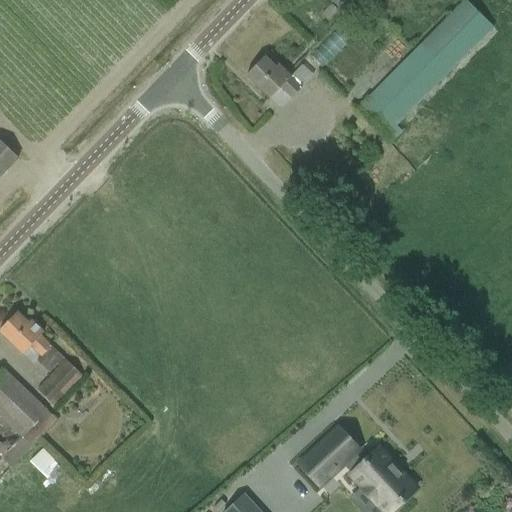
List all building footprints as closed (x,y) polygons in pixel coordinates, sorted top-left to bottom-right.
[(390,144),(401,133),(395,127),(492,27),(464,1),(356,111),(390,144)] [(337,12),(330,5),(321,15),(328,21),(337,12)] [(323,56),(335,74),(345,67),(352,78),(345,82),(348,87),(378,67),(356,34),(323,56)] [(275,68),(264,57),(246,77),(270,100),(281,89),(292,99),(301,89),(278,66),(275,68)] [(0,177),(18,159),(0,142),(0,177)] [(49,370),(62,357),(41,336),(43,334),(43,333),(30,321),(28,324),(17,313),(0,330),(0,333),(13,346),(22,355),(32,345),(43,356),(39,360),(49,370)] [(53,407),(81,377),(64,361),(36,391),(53,407)] [(0,479),(56,421),(17,384),(2,370),(0,372),(0,479)] [(414,474),(445,442),(404,402),(372,434),(414,474)] [(344,426),(304,462),(325,484),(364,447),(344,426)] [(384,450),(357,474),(369,487),(367,490),(380,504),(383,502),(391,511),(398,511),(421,491),(384,450)] [(66,497),(57,507),(62,511),(77,511),(94,495),(50,454),(36,468),(66,497)] [(300,479),(266,503),(271,511),(293,511),(313,498),(300,479)] [(256,511),(243,497),(227,511),(256,511)]
